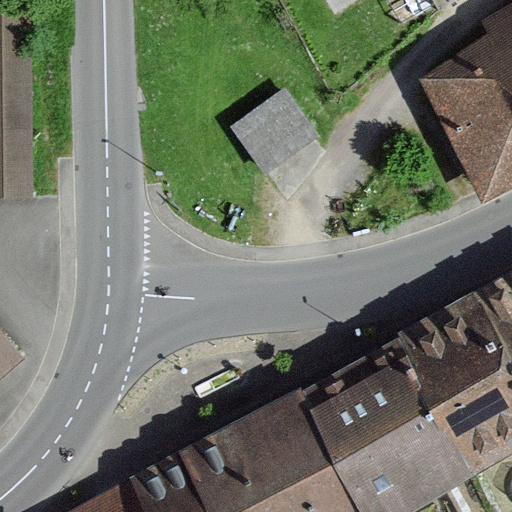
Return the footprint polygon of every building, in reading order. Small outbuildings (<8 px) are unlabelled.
[(29,0),(0,0),(0,198),(32,198),(29,0)] [(500,37),(431,80),(485,196),(511,180),(511,14),(493,25),(500,37)] [(319,136),(284,88),(229,127),(264,176),(319,136)] [(511,276),(391,340),(462,476),(511,450),(511,276)] [(0,374),(23,355),(0,329),(0,374)] [(391,340),(297,388),(362,511),(393,511),(462,476),(391,340)] [(362,511),(297,388),(171,454),(200,511),(362,511)] [(200,511),(171,454),(105,488),(117,511),(200,511)] [(59,511),(117,511),(105,488),(59,511)]
